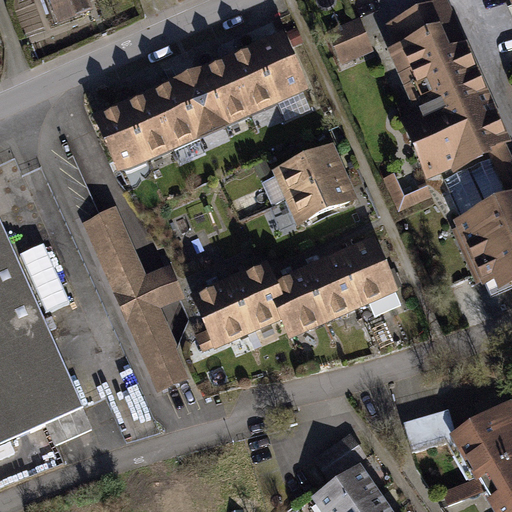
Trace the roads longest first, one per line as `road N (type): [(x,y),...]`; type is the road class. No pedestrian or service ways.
road 1 (residential): [(0,501),(131,443),(511,339)]
road 2 (residential): [(0,98),(223,0)]
